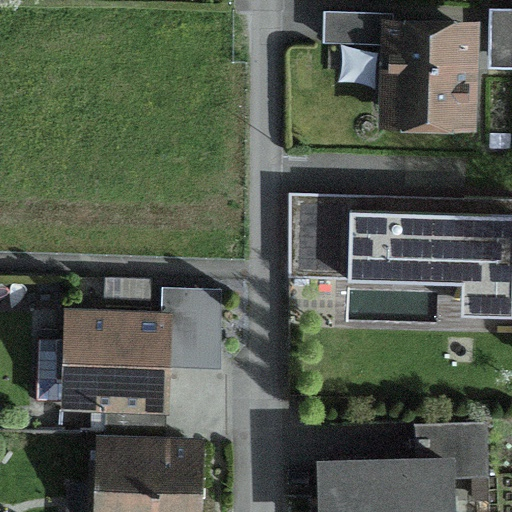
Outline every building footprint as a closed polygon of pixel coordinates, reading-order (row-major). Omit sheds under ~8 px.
[(488,46),(511,46),(511,6),(489,6),(488,46)] [(468,29),(392,27),(390,113),(466,115),(468,29)] [(350,207),(348,276),(351,276),(351,274),(462,277),(461,311),(511,312),(511,196),(464,195),(463,210),(403,208),(403,209),(350,207)] [(36,397),(69,398),(108,400),(161,402),(162,358),(164,316),(160,316),(72,313),(71,337),(38,336),(36,397)] [(165,442),(107,440),(104,440),(101,511),(193,511),(195,443),(165,442)] [(447,511),(446,458),(324,461),(325,511),(447,511)]
